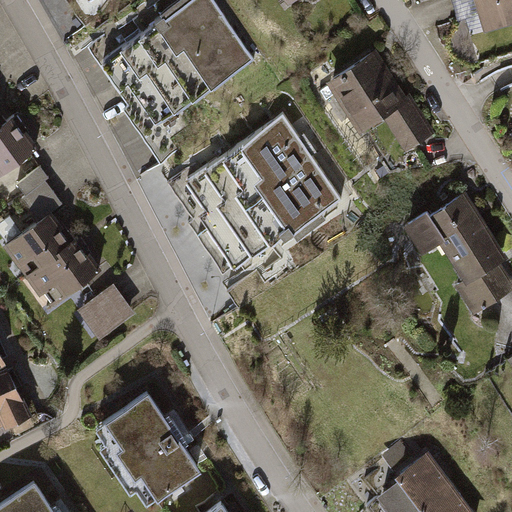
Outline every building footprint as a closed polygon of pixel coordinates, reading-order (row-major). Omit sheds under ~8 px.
[(246,70),(200,0),(198,0),(103,66),(150,137),(246,70)] [(511,0),(477,0),(485,23),(511,15),(511,0)] [(380,54),(332,84),(364,133),(387,119),(408,151),(432,136),(380,54)] [(197,163),(170,182),(194,217),(190,222),(226,275),(340,197),(283,115),(202,171),(197,163)] [(0,174),(38,147),(15,116),(3,124),(0,126),(0,174)] [(42,166),(18,183),(27,195),(25,197),(40,218),(63,202),(47,179),(50,177),(42,166)] [(511,262),(465,187),(403,226),(422,257),(445,242),(484,305),(511,288),(511,262)] [(40,221),(7,244),(29,276),(74,244),(52,212),(40,221)] [(56,277),(67,292),(100,269),(80,240),(74,244),(29,276),(39,289),(56,277)] [(116,284),(79,311),(100,342),(138,315),(116,284)] [(0,363),(9,359),(0,339),(0,363)] [(11,367),(0,372),(0,415),(5,413),(12,427),(36,415),(11,367)] [(203,479),(150,400),(103,432),(157,510),(203,479)] [(426,465),(364,511),(429,511),(452,495),(426,465)] [(51,511),(37,491),(4,511),(51,511)] [(463,511),(452,495),(429,511),(463,511)]
